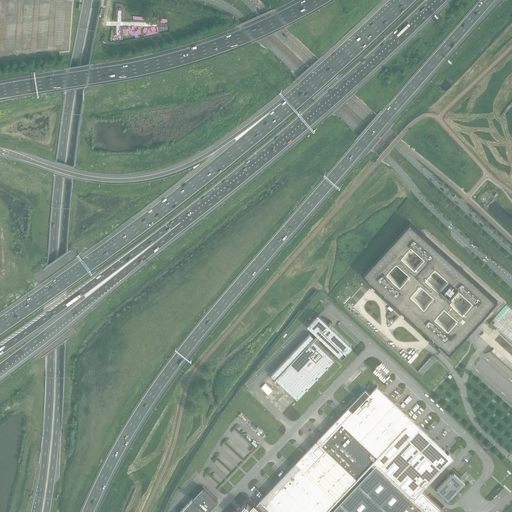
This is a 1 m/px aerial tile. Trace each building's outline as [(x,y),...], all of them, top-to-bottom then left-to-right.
[(79,3),(75,24),(101,29),(105,8),(79,3)] [(497,301),(411,222),(409,221),(362,274),(369,280),(450,353),(497,301)] [(511,310),(506,305),(490,322),(496,328),(501,333),(511,342),(511,310)] [(335,360),(314,341),(319,336),(321,338),(324,341),(339,356),(340,355),(342,358),(353,347),(329,324),(331,323),(332,322),(330,321),(328,323),(318,314),(307,325),(317,334),(314,337),(310,334),(271,375),(275,379),(274,380),(276,379),(298,400),(335,360)] [(418,372),(414,376),(418,381),(437,361),(436,361),(435,360),(435,359),(434,361),(430,358),(418,372)] [(439,511),(441,509),(422,490),(446,465),(454,459),(449,452),(448,453),(432,438),(377,386),(370,393),(370,392),(369,393),(365,389),(264,496),(252,509),(250,507),(246,503),(246,502),(241,508),(239,506),(237,509),(238,510),(236,511),(439,511)] [(448,502),(465,484),(453,472),(436,490),(448,502)] [(205,511),(206,511),(215,500),(216,501),(216,500),(203,487),(202,488),(193,498),(192,498),(192,499),(179,511),(205,511)]
